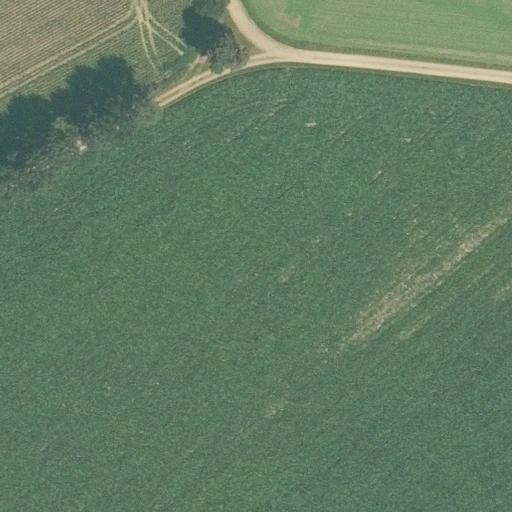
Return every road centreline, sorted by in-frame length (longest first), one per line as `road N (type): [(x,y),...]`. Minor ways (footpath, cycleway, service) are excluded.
road 1 (track): [(511,74),(279,57)]
road 2 (track): [(194,81),(0,187)]
